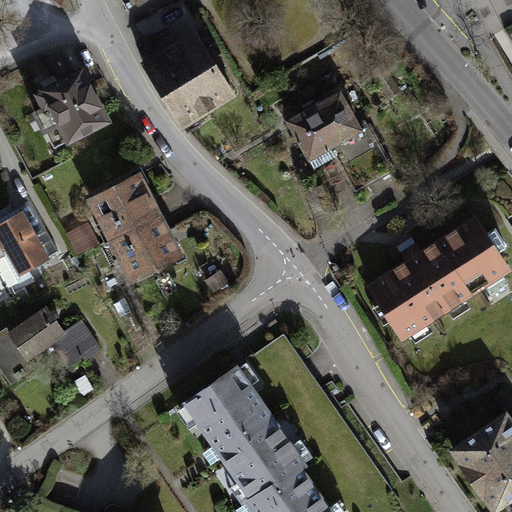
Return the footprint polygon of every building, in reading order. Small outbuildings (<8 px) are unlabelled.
[(187,30),(138,61),(181,129),(230,98),(187,30)] [(76,68),(26,91),(51,147),(101,124),(76,68)] [(363,139),(340,94),(279,124),(302,169),(363,139)] [(138,173),(86,199),(123,274),(176,248),(138,173)] [(19,206),(0,215),(0,259),(3,258),(12,277),(47,259),(19,206)] [(511,265),(511,263),(479,214),(367,288),(401,339),(511,265)] [(39,309),(0,334),(0,376),(9,389),(45,366),(55,381),(101,351),(84,325),(60,340),(39,309)] [(331,511),(237,362),(178,400),(248,511),(331,511)] [(511,496),(511,426),(505,414),(451,445),(489,510),(511,496)]
